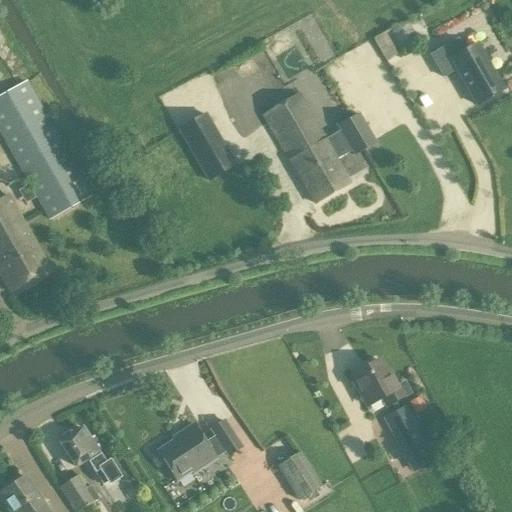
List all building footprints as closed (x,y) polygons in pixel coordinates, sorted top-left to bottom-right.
[(206,0),(117,0),(159,95),(96,116),(110,147),(169,126),(162,116),(183,107),(194,71),(233,55),(206,0)] [(237,0),(284,79),(333,51),(303,0),(237,0)] [(465,53),(458,40),(430,56),(443,78),(455,71),(476,106),(503,90),(477,46),(465,53)] [(0,132),(50,221),(89,199),(23,83),(0,96),(0,132)] [(325,141),(300,95),(263,115),(314,204),(349,184),(336,161),(352,152),(355,157),(376,145),(360,116),(339,128),(341,132),(325,141)] [(208,182),(234,167),(205,115),(178,130),(208,182)] [(0,274),(11,294),(50,271),(7,196),(0,200),(0,274)] [(382,399),(387,407),(410,395),(404,384),(396,388),(389,374),(386,375),(379,362),(351,377),(367,407),(382,399)] [(416,414),(423,409),(418,400),(410,404),(416,414)] [(429,440),(424,443),(405,408),(388,418),(417,471),(439,459),(429,440)] [(228,457),(241,449),(224,422),(211,431),(215,437),(205,443),(194,426),(177,436),(179,439),(157,453),(176,482),(190,473),(192,475),(226,453),(228,457)] [(89,442),(82,431),(77,435),(69,435),(63,439),(60,446),(76,469),(89,460),(95,469),(93,470),(104,487),(120,476),(105,454),(100,457),(99,454),(101,453),(92,439),(89,442)] [(277,468),(299,502),(321,488),(299,453),(277,468)] [(76,477),(59,488),(74,511),(80,511),(98,501),(89,487),(85,490),(76,477)] [(46,511),(43,507),(43,506),(23,478),(0,494),(0,498),(9,511),(46,511)]
